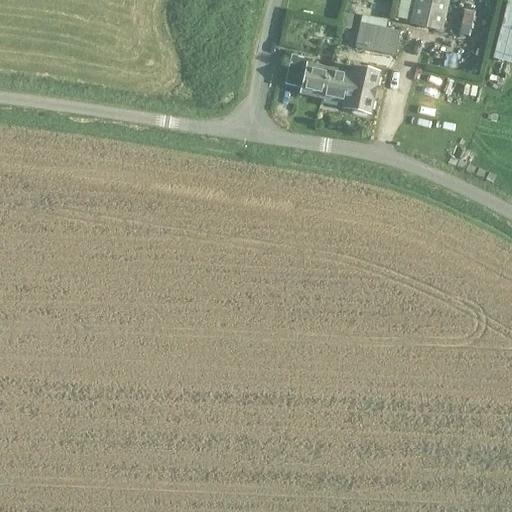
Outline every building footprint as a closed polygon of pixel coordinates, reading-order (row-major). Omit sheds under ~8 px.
[(442,31),(448,0),(399,0),(395,18),(408,20),(407,23),(442,31)] [(511,61),(511,1),(505,0),(496,59),(511,61)] [(394,58),(400,32),(384,28),(386,21),(361,15),(354,48),(394,58)] [(283,85),(299,89),(298,94),(322,99),(329,67),(311,64),(312,59),(291,54),(283,85)] [(322,99),(342,104),(341,108),(370,114),(380,72),(351,65),(349,72),(329,67),(322,99)]
